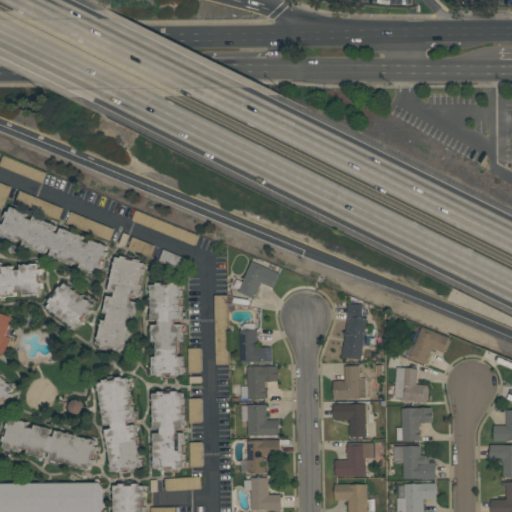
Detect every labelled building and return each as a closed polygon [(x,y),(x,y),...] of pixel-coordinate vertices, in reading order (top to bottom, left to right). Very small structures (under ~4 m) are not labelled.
[(0,162),(0,166),(42,183),(46,172),(3,155),(0,162)] [(0,208),(1,209),(9,186),(0,182),(0,208)] [(12,206),(29,213),(27,217),(33,220),(35,216),(59,225),(57,231),(59,232),(61,226),(85,236),(83,241),(90,244),(91,239),(101,243),(102,242),(103,243),(103,244),(108,246),(106,250),(108,251),(106,257),(103,256),(100,264),(102,265),(100,269),(99,269),(97,273),(98,274),(96,278),(87,274),(88,270),(80,267),(82,263),(75,260),(73,264),(59,259),(58,262),(50,259),(51,255),(50,255),(53,249),(49,247),(47,253),(46,253),(45,256),(39,254),(40,251),(24,245),(25,240),(18,237),(16,240),(7,236),(6,237),(1,235),(3,230),(1,229),(3,224),(5,225),(8,217),(6,216),(8,210),(10,211),(12,206)] [(135,211),(131,221),(195,245),(199,234),(135,211)] [(66,224),(110,238),(113,229),(105,226),(106,224),(69,213),(66,224)] [(116,256),(121,258),(121,256),(128,257),(127,259),(135,261),(135,259),(140,260),(140,262),(146,264),(138,298),(131,297),(131,300),(137,302),(133,320),(129,319),(127,325),(132,326),(126,351),(121,350),(121,352),(115,350),(115,348),(108,346),(107,349),(102,347),(102,345),(93,343),(95,335),(98,336),(102,320),(107,321),(108,314),(104,313),(108,296),(114,297),(115,293),(109,291),(115,263),(114,262),(116,256)] [(280,273),(273,287),(261,282),(259,287),(260,288),(255,299),(238,291),(251,261),(280,273)] [(0,266),(13,266),(13,271),(22,270),(21,265),(38,264),(39,269),(42,269),(43,275),(39,275),(40,283),(44,283),(44,289),(41,289),(41,294),(23,296),(23,291),(16,292),(16,296),(0,296),(0,266)] [(151,285),(156,285),(156,283),(162,283),(162,285),(170,285),(170,282),(176,282),(176,285),(182,284),(182,320),(175,320),(175,324),(182,324),(182,342),(178,342),(178,357),(182,357),(182,374),(177,374),(177,376),(172,376),(172,374),(164,374),(164,376),(158,376),(158,374),(152,374),(152,356),(156,356),(156,342),(152,342),(152,334),(148,334),(148,325),(152,325),(152,324),(159,324),(159,320),(152,320),(152,319),(148,319),(148,312),(151,312),(151,285)] [(62,288),(65,284),(93,304),(90,309),(92,310),(89,314),(87,313),(82,319),(84,321),(80,325),(78,324),(75,328),(47,308),(50,303),(48,301),(52,296),(54,298),(58,292),(56,290),(60,286),(62,288)] [(215,365),(228,364),(227,295),(214,295),(215,365)] [(363,316),(367,316),(361,359),(342,356),(345,336),(344,335),(345,327),(346,328),(347,318),(348,318),(348,304),(362,303),(363,316)] [(0,311),(15,318),(7,337),(11,338),(4,356),(0,354),(0,311)] [(245,323),(255,323),(255,329),(257,329),(257,347),(272,347),(272,362),(240,362),(240,329),(241,329),(241,325),(245,323)] [(426,364),(408,357),(421,326),(450,338),(444,353),(432,348),(430,353),(431,353),(426,364)] [(188,372),(200,372),(200,348),(188,348),(188,372)] [(360,398),(333,398),(333,380),(344,380),(344,365),(360,365),(360,377),(366,377),(366,397),(360,397),(360,398)] [(265,381),(265,390),(266,390),(266,398),(248,399),(248,400),(241,400),(241,385),(247,385),(247,366),(277,366),(277,381),(265,381)] [(400,400),(400,398),(394,398),(396,367),(419,368),(418,377),(417,376),(416,384),(428,385),(428,387),(429,387),(428,400),(427,400),(426,402),(400,400)] [(0,406),(2,404),(0,402),(5,397),(7,398),(11,394),(9,392),(13,389),(0,376),(0,406)] [(103,382),(102,380),(109,379),(109,381),(117,380),(116,378),(122,377),(123,379),(127,378),(135,420),(128,422),(129,425),(135,424),(142,467),(138,467),(138,469),(133,470),(132,468),(124,469),(124,471),(119,472),(118,470),(114,471),(107,430),(113,429),(112,423),(105,425),(99,389),(97,389),(96,384),(103,382)] [(153,390),(159,389),(159,386),(165,386),(165,389),(173,388),(173,386),(178,386),(178,388),(184,388),(185,431),(177,431),(177,435),(185,435),(186,470),(180,470),(180,473),(175,473),(175,471),(167,471),(167,474),(161,474),(161,470),(156,470),(155,436),(161,435),(161,431),(154,431),(153,390)] [(201,423),(201,398),(189,398),(189,423),(201,423)] [(72,399),(76,399),(80,401),(82,405),(81,409),(78,412),(74,413),(70,412),(68,407),(69,402),(72,399)] [(366,438),(351,438),(351,436),(349,436),(349,426),(350,426),(350,419),(334,419),(334,403),(367,403),(367,421),(374,421),(374,437),(366,437),(366,438)] [(241,405),(247,405),(247,404),(268,404),(268,419),(279,419),(279,435),(263,435),(248,435),(248,420),(241,420),(241,405)] [(396,440),(396,427),(401,427),(401,407),(418,407),(431,407),(431,410),(432,410),(432,417),(431,417),(431,422),(419,422),(419,430),(419,431),(420,431),(420,437),(419,437),(419,440),(402,440),(396,440)] [(494,440),(494,425),(506,425),(506,410),(511,410),(511,440),(509,440),(494,440)] [(4,446),(20,451),(21,447),(29,449),(28,454),(37,456),(37,459),(43,461),(46,451),(51,452),(48,463),(56,465),(57,462),(90,471),(91,466),(93,466),(95,460),(92,459),(94,451),(97,452),(100,443),(57,432),(55,437),(49,436),(51,429),(35,425),(34,429),(26,427),(28,422),(13,418),(12,424),(8,423),(7,427),(9,429),(7,436),(4,436),(2,441),(5,441),(4,446)] [(247,440),(264,440),(264,439),(280,439),(280,455),(265,455),(265,473),(248,473),(247,440)] [(190,467),(202,467),(201,442),(189,442),(190,467)] [(365,457),(365,475),(354,475),(354,476),(334,476),(334,459),(347,459),(347,453),(347,444),(347,442),(363,442),(375,442),(375,457),(365,457)] [(503,460),(490,460),(490,444),(504,444),(511,444),(511,476),(503,477),(503,460)] [(394,445),(421,445),(421,455),(426,455),(429,458),(429,462),(436,462),(436,478),(418,478),(403,478),(403,462),(394,462),(394,445)] [(165,490),(201,489),(200,477),(164,478),(165,490)] [(268,477),(268,494),(281,494),(281,510),(266,510),(251,510),(251,490),(244,490),(244,479),(251,479),(251,477),(268,477)] [(511,511),(491,511),(491,499),(506,499),(506,485),(501,485),(501,482),(511,481),(511,511)] [(436,498),(423,498),(423,511),(397,511),(397,497),(398,497),(398,485),(404,485),(404,483),(421,483),(421,482),(436,482),(436,498)] [(0,511),(0,484),(16,484),(16,488),(30,488),(30,484),(48,484),(48,490),(51,490),(51,484),(69,484),(69,488),(84,488),(84,484),(94,484),(94,483),(97,483),(97,484),(102,484),(102,489),(104,489),(104,496),(101,496),(101,503),(104,503),(104,509),(102,509),(102,511),(84,511),(84,510),(70,510),(70,511),(50,511),(50,508),(46,508),(46,511),(29,511),(29,510),(15,510),(15,511),(0,511)] [(114,486),(120,486),(120,484),(126,483),(126,485),(133,485),(133,483),(139,483),(140,485),(145,485),(145,511),(113,511),(113,492),(111,492),(111,487),(114,486)] [(335,500),(335,483),(348,483),(348,484),(367,484),(367,511),(348,511),(348,499),(338,499),(338,500),(335,500)]
